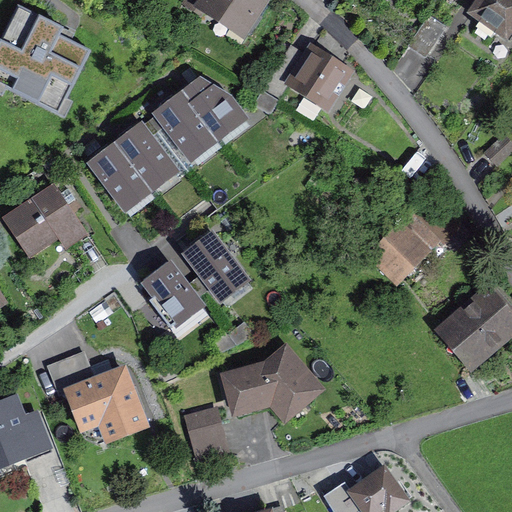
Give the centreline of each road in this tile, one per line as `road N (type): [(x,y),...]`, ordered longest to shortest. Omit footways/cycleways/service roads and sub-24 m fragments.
road 1 (residential): [(511,264),(427,129),(304,0)]
road 2 (residential): [(398,433),(123,511)]
road 3 (residential): [(212,203),(0,361)]
